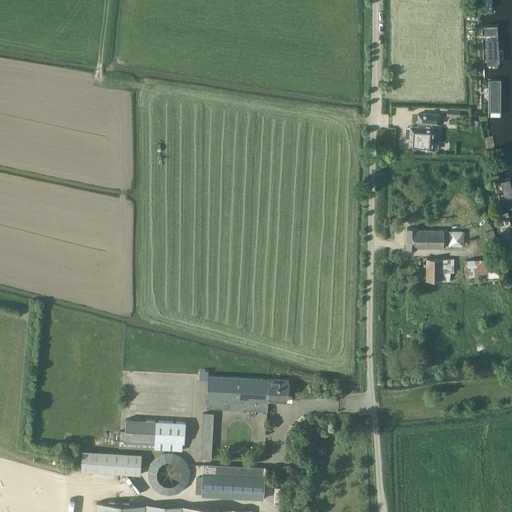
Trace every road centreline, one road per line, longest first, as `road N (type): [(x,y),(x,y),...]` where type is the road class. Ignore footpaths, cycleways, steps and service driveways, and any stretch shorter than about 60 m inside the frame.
road 1 (unclassified): [(377,0),(371,390)]
road 2 (unknown): [(371,402),(300,406),(265,462),(200,458),(192,385),(134,385),(125,416)]
road 3 (unclassified): [(378,511),(371,390)]
